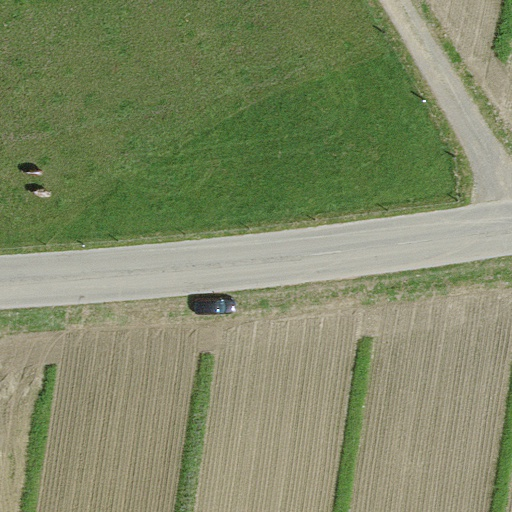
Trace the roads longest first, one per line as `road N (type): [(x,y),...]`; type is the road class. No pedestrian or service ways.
road 1 (unclassified): [(0,284),(511,230)]
road 2 (track): [(397,0),(474,130),(511,214)]
